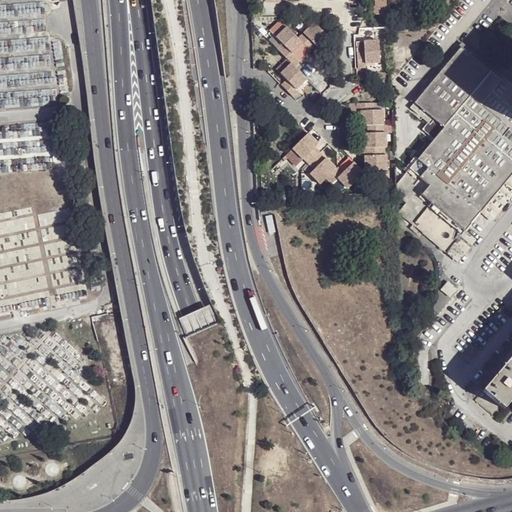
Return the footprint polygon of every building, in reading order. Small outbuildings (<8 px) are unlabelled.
[(374,0),(374,16),(389,15),(388,0),(374,0)] [(327,35),(314,22),(298,39),(300,40),(302,43),(310,50),(315,45),(320,49),(327,42),(324,38),(327,35)] [(282,44),(277,49),(286,59),(291,63),(295,67),(301,62),(292,53),(299,46),(296,43),(300,40),(298,39),(286,27),(276,38),(282,44)] [(356,53),(357,69),(366,69),(365,65),(375,64),(375,60),(380,60),(379,41),(363,42),(364,52),(356,53)] [(421,196),(464,232),(481,213),(511,175),(511,174),(511,107),(511,108),(511,107),(511,90),(510,89),(460,47),(414,104),(432,119),(422,130),(433,140),(409,169),(429,186),(421,196)] [(286,59),(275,70),(280,74),(291,63),(286,59)] [(286,81),(281,86),(292,97),(298,92),(297,90),(304,83),(301,80),(304,77),(295,67),(291,63),(280,74),(286,81)] [(373,103),(357,104),(357,112),(360,112),(361,122),(365,122),(365,126),(367,126),(384,126),(383,110),(373,111),(373,103)] [(384,126),(367,126),(367,134),(363,134),(363,145),(367,145),(367,149),(386,148),(387,148),(386,133),(384,133),(384,126)] [(305,136),(291,149),(302,161),(303,160),(308,165),(320,154),(315,148),(319,145),(311,137),(308,140),(305,136)] [(363,149),(361,149),(361,158),(364,157),(364,168),(368,168),(368,172),(387,171),(387,160),(387,151),(387,148),(386,148),(367,149),(363,149)] [(309,175),(320,186),(326,179),(336,170),(328,162),(325,165),(322,162),(325,159),(320,154),(308,165),(313,171),(309,175)] [(353,163),(343,174),(338,168),(336,170),(326,179),(331,185),(338,180),(346,189),(349,189),(364,174),(353,163)] [(429,186),(409,169),(403,177),(400,181),(395,187),(395,193),(396,195),(406,204),(398,213),(413,226),(416,228),(422,234),(439,248),(443,250),(446,254),(464,232),(421,196),(429,186)] [(481,213),(491,221),(511,196),(511,174),(511,175),(481,213)] [(446,254),(456,262),(475,241),(464,232),(446,254)] [(441,290),(450,298),(456,290),(448,282),(441,290)] [(482,392),(504,410),(511,399),(511,365),(507,362),(482,392)]
